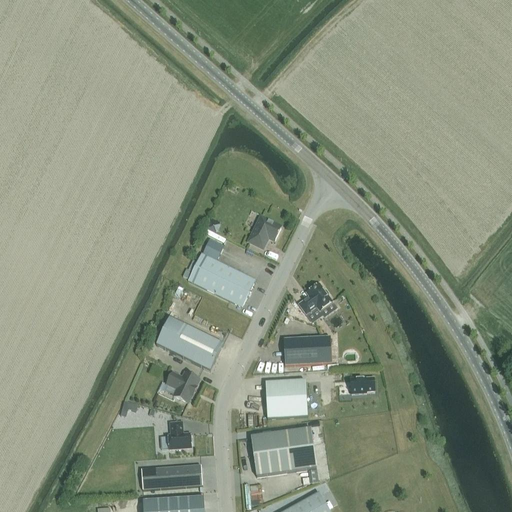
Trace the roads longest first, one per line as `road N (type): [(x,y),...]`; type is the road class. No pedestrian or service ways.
road 1 (unclassified): [(337,184),(309,215),(224,397),(225,511)]
road 2 (secondary): [(511,443),(441,307),(337,184)]
road 3 (secondary): [(337,184),(130,0)]
